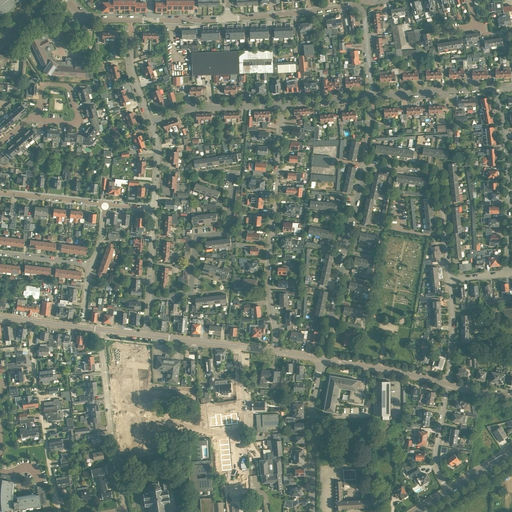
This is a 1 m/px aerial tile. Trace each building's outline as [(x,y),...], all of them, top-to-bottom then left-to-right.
[(0,0),(0,14),(13,5),(11,3),(12,3),(13,5),(19,0),(0,0)] [(415,1),(414,2),(419,21),(422,20),(421,17),(422,17),(421,15),(423,14),(423,12),(420,12),(419,10),(422,9),(420,1),(418,1),(417,1),(417,0),(415,1)] [(432,17),(428,0),(424,0),(426,8),(427,8),(428,12),(429,15),(430,18),(432,17)] [(445,7),(443,0),(439,0),(440,4),(441,4),(442,7),(444,14),(447,13),(446,10),(445,7)] [(419,21),(414,2),(413,2),(413,1),(411,2),(410,3),(411,7),(409,8),(410,12),(413,12),(414,16),(415,19),(416,19),(416,22),(419,21)] [(497,13),(503,12),(503,7),(502,2),(494,2),(494,3),(495,12),(495,14),(497,13)] [(103,10),(103,12),(108,12),(108,3),(99,3),(99,10),(103,10)] [(373,14),(374,22),(380,21),(379,16),(383,16),(383,14),(379,14),(373,14)] [(346,26),(347,32),(356,30),(354,15),(347,16),(349,26),(346,26)] [(331,19),(333,30),(333,33),(329,34),(329,38),(336,37),(335,28),(337,27),(335,18),(331,19)] [(380,21),(374,22),(375,30),(375,29),(376,33),(378,33),(378,29),(383,29),(382,21),(380,21)] [(181,40),(189,39),(189,31),(179,31),(179,39),(181,39),(181,40)] [(189,39),(189,40),(193,40),(193,38),(193,40),(198,40),(198,35),(195,36),(195,31),(189,31),(189,39)] [(44,70),(43,71),(50,76),(51,75),(85,77),(85,67),(85,65),(86,55),(79,54),(78,61),(73,60),(73,58),(65,58),(65,62),(57,62),(54,59),(50,52),(54,50),(51,44),(49,45),(47,40),(48,39),(45,32),(29,40),(44,70)] [(376,39),(376,47),(382,46),(382,41),(386,41),(386,38),(381,39),(381,38),(376,39)] [(495,39),(496,46),(503,45),(503,50),(508,49),(507,42),(502,43),(502,38),(495,39)] [(491,47),(490,40),(484,41),(484,42),(481,43),(483,50),(491,49),(491,47)] [(300,64),(300,71),(300,73),(308,73),(311,73),(312,72),(312,70),(315,70),(314,58),(316,58),(316,55),(314,56),(313,44),(304,45),(305,56),(299,56),(300,64)] [(190,53),(192,53),(193,76),(202,75),(205,75),(209,75),(211,75),(278,73),(278,65),(273,65),(273,50),(198,53),(198,45),(181,46),(181,50),(188,49),(190,53)] [(5,53),(5,55),(4,60),(5,60),(11,60),(11,61),(12,55),(10,55),(11,50),(5,50),(4,51),(5,53)] [(351,58),(347,58),(347,61),(347,62),(352,61),(352,64),(350,64),(347,64),(347,69),(355,68),(355,65),(359,64),(359,58),(351,58)] [(143,68),(145,74),(152,71),(149,62),(146,63),(147,67),(143,68)] [(109,64),(111,73),(119,72),(118,66),(113,67),(112,63),(109,64)] [(295,64),(278,65),(278,73),(282,73),(283,72),(291,72),(296,72),(295,65),(295,64)] [(93,66),(85,65),(85,67),(85,77),(93,77),(93,66)] [(438,72),(433,72),(434,79),(442,78),(441,72),(440,69),(438,70),(438,72)] [(483,72),(480,72),(480,79),(488,79),(487,72),(486,69),(483,70),(483,72)] [(503,77),(503,71),(498,71),(498,69),(495,69),(496,71),(495,71),(495,78),(503,77)] [(434,79),(433,72),(429,73),(429,70),(426,70),(426,73),(426,79),(434,79)] [(480,79),(480,72),(475,73),(475,70),(472,70),(472,73),(472,80),(480,79)] [(152,71),(145,74),(147,79),(151,78),(152,81),(155,80),(152,71)] [(411,80),(410,73),(406,74),(406,71),(403,71),(403,74),(403,80),(411,80)] [(414,73),(410,73),(411,80),(418,79),(418,73),(417,73),(417,71),(414,71),(414,73)] [(119,72),(111,73),(113,83),(116,82),(116,78),(120,77),(119,72)] [(388,81),(388,75),(383,75),(383,72),(380,73),(380,75),(380,81),(388,81)] [(392,74),(388,75),(388,81),(396,80),(395,74),(394,72),(391,72),(392,74)] [(245,83),(245,74),(230,75),(231,80),(239,79),(239,83),(245,83)] [(338,79),(331,79),(331,81),(332,89),(340,88),(340,86),(339,82),(342,82),(341,76),(338,76),(338,79)] [(357,80),(353,80),(354,86),(361,86),(361,79),(360,80),(360,77),(357,77),(357,80)] [(35,85),(36,81),(34,78),(28,81),(31,84),(30,94),(26,94),(26,97),(32,98),(33,95),(36,95),(36,92),(37,88),(36,88),(37,85),(35,85)] [(354,86),(353,80),(349,81),(348,78),(346,79),(346,81),(345,81),(346,87),(354,86)] [(331,83),(331,81),(327,82),(327,79),(323,79),(325,90),(332,89),(331,83)] [(3,91),(10,92),(10,91),(20,92),(20,86),(11,85),(11,83),(4,82),(3,91)] [(78,93),(79,97),(88,94),(86,86),(79,86),(80,90),(78,91),(78,93)] [(151,92),(153,98),(161,95),(157,86),(154,87),(155,91),(151,92)] [(116,88),(119,98),(126,95),(124,89),(120,91),(119,87),(116,88)] [(87,104),(91,103),(88,94),(79,97),(80,100),(81,102),(84,101),(84,104),(87,104)] [(126,95),(119,98),(122,107),(125,106),(124,102),(128,101),(126,95)] [(161,95),(153,98),(155,103),(160,102),(161,105),(164,104),(161,95)] [(477,104),(477,106),(490,104),(488,98),(480,99),(481,103),(477,104)] [(21,105),(16,109),(23,116),(25,114),(25,113),(27,112),(26,111),(27,110),(26,109),(27,108),(28,102),(21,102),(21,105)] [(86,110),(87,113),(96,111),(93,102),(91,103),(87,104),(88,107),(85,107),(86,110)] [(16,109),(12,112),(18,119),(20,118),(23,116),(16,109)] [(302,115),(302,109),(294,110),(295,116),(295,120),(298,119),(298,116),(302,115)] [(124,112),(127,121),(134,118),(132,112),(128,114),(127,110),(124,112)] [(480,116),(481,119),(492,117),(491,110),(482,112),(483,115),(480,116)] [(91,118),(92,121),(98,119),(96,111),(87,113),(88,116),(89,119),(91,118)] [(12,112),(8,116),(15,123),(17,121),(17,120),(18,119),(12,112)] [(262,117),(262,112),(254,112),(254,118),(255,118),(255,122),(257,122),(257,118),(262,117)] [(270,112),(262,112),(262,117),(267,117),(267,121),(270,121),(270,117),(270,112)] [(8,116),(4,119),(10,126),(12,125),(15,123),(8,116)] [(134,118),(127,121),(130,130),(133,129),(132,125),(136,124),(134,118)] [(4,119),(0,123),(6,130),(9,128),(10,126),(4,119)] [(89,127),(87,130),(94,136),(100,129),(98,122),(101,122),(100,119),(98,119),(92,121),(94,126),(93,127),(91,125),(89,127)] [(178,119),(170,122),(172,127),(177,126),(178,129),(181,129),(179,125),(180,125),(178,119)] [(172,127),(170,122),(163,125),(165,130),(166,133),(169,132),(168,129),(172,127)] [(43,138),(52,138),(53,129),(49,128),(49,129),(47,129),(47,131),(44,131),(43,138)] [(305,132),(303,132),(304,128),(300,128),(300,129),(293,128),(292,131),(291,132),(291,134),(292,135),(299,136),(299,138),(305,139),(305,132)] [(29,130),(26,132),(33,140),(37,136),(40,136),(40,129),(35,129),(34,130),(33,129),(32,130),(31,129),(29,130)] [(60,142),(61,142),(62,135),(62,132),(59,132),(59,129),(57,129),(53,129),(52,138),(52,142),(60,142)] [(85,132),(83,134),(85,136),(85,137),(83,137),(82,145),(89,146),(89,142),(94,136),(87,130),(85,132)] [(24,135),(23,136),(29,143),(33,140),(26,132),(24,134),(24,135)] [(61,142),(70,142),(71,133),(67,132),(67,133),(65,133),(65,135),(62,135),(61,142)] [(70,142),(79,143),(79,136),(76,136),(77,133),(74,133),(71,133),(70,142)] [(132,135),(135,144),(143,142),(141,136),(136,137),(135,134),(132,135)] [(21,137),(18,140),(25,147),(29,143),(23,136),(21,137)] [(16,142),(14,143),(21,150),(25,147),(18,140),(16,142)] [(143,142),(135,144),(132,145),(134,151),(138,150),(139,153),(142,152),(140,148),(145,147),(143,142)] [(13,144),(10,147),(16,154),(21,150),(14,143),(13,145),(13,144)] [(429,156),(430,149),(424,148),(424,147),(417,145),(416,151),(423,153),(422,155),(429,156)] [(16,154),(10,147),(8,149),(6,151),(8,153),(6,155),(10,160),(16,154)] [(171,152),(171,158),(178,159),(179,149),(175,149),(175,152),(171,152)] [(290,162),(297,162),(300,162),(301,158),(302,158),(304,156),(304,153),(297,152),(297,156),(290,156),(290,162)] [(0,163),(5,164),(9,160),(5,155),(3,158),(1,157),(1,156),(0,155),(0,163)] [(138,157),(137,167),(145,168),(145,162),(141,161),(141,158),(138,157)] [(178,159),(171,158),(170,164),(174,164),(174,168),(178,168),(178,159)] [(145,168),(137,167),(136,177),(140,177),(140,173),(144,174),(145,168)] [(169,177),(169,183),(177,183),(177,173),(174,173),(173,177),(169,177)] [(57,180),(52,179),(51,180),(51,184),(51,185),(53,185),(53,188),(54,188),(54,189),(56,189),(57,189),(60,189),(61,180),(60,180),(61,177),(58,176),(57,180)] [(193,192),(199,194),(202,186),(196,184),(195,188),(193,191),(193,192)] [(199,194),(205,195),(208,188),(202,186),(199,194)] [(137,196),(140,196),(140,197),(141,197),(142,197),(143,197),(143,196),(144,196),(145,188),(135,187),(135,191),(137,192),(137,196)] [(286,194),(294,194),(296,194),(296,195),(300,195),(300,197),(301,197),(302,188),(296,188),(296,190),(295,190),(295,188),(287,187),(287,188),(286,188),(286,190),(287,191),(286,194)] [(205,195),(211,198),(214,190),(208,188),(205,195)] [(214,190),(211,198),(217,200),(220,192),(214,190)] [(8,218),(12,219),(13,205),(11,205),(11,204),(9,204),(8,204),(7,204),(7,205),(5,205),(5,211),(7,212),(9,212),(8,218)] [(19,207),(18,214),(20,214),(20,215),(24,215),(23,219),(26,219),(27,215),(28,207),(24,206),(23,206),(22,206),(21,206),(21,207),(19,207)] [(484,218),(491,218),(491,213),(498,213),(499,213),(499,210),(498,210),(498,207),(487,207),(487,209),(489,209),(489,214),(484,214),(484,218)] [(364,210),(363,216),(370,218),(371,211),(364,210)] [(115,229),(119,229),(119,222),(116,222),(117,214),(111,213),(110,224),(115,224),(115,229)] [(119,222),(119,229),(122,229),(122,225),(128,226),(129,215),(123,214),(122,222),(119,222)] [(166,216),(166,224),(171,224),(177,224),(178,215),(173,214),(173,217),(172,217),(172,216),(166,216)] [(375,223),(376,219),(370,218),(363,216),(361,222),(362,222),(362,225),(366,226),(366,223),(369,224),(369,221),(375,223)] [(434,223),(426,224),(427,229),(423,229),(424,233),(427,233),(430,233),(429,230),(434,230),(434,223)] [(108,238),(116,238),(115,241),(120,242),(123,242),(123,239),(118,238),(119,232),(109,231),(108,238)] [(18,239),(17,246),(23,247),(24,243),(26,243),(27,234),(24,233),(23,240),(18,239)] [(490,235),(490,242),(494,242),(494,244),(498,243),(498,235),(490,235)] [(137,242),(137,247),(142,247),(143,239),(137,239),(133,239),(133,242),(137,242)] [(230,239),(224,239),(225,247),(231,247),(231,248),(236,248),(236,242),(231,243),(231,242),(230,239)] [(164,242),(164,250),(170,250),(170,245),(174,246),(174,243),(164,242)] [(430,247),(431,255),(440,254),(440,250),(438,250),(438,246),(433,247),(432,242),(428,243),(429,247),(430,247)] [(107,247),(105,253),(112,255),(114,249),(112,248),(113,245),(109,243),(108,247),(107,247)] [(293,251),(294,249),(298,249),(303,249),(303,245),(302,244),(299,244),(282,243),(281,247),(284,247),(284,250),(293,251)] [(142,247),(137,247),(136,252),(133,251),(133,254),(136,254),(136,255),(142,255),(142,247)] [(470,250),(470,254),(471,259),(475,258),(474,255),(482,255),(482,256),(485,256),(484,250),(477,251),(477,250),(473,250),(470,250)] [(105,253),(103,259),(110,261),(112,255),(105,253)] [(432,260),(432,262),(440,261),(439,257),(441,257),(440,254),(431,255),(432,260)] [(493,257),(489,258),(490,266),(499,265),(498,257),(497,254),(493,255),(493,257)] [(475,263),(475,268),(484,267),(483,262),(483,258),(475,259),(475,263)] [(103,259),(101,265),(107,267),(110,261),(103,259)] [(136,262),(136,267),(141,268),(142,260),(136,259),(136,260),(132,260),(132,262),(136,262)] [(257,264),(257,260),(254,260),(254,263),(250,263),(250,262),(247,262),(247,263),(241,262),(241,266),(244,266),(243,270),(247,270),(257,271),(257,270),(258,270),(258,268),(257,267),(257,264)] [(202,272),(208,274),(211,266),(205,264),(202,272)] [(429,267),(429,274),(438,273),(437,267),(432,267),(431,264),(428,264),(425,264),(425,265),(424,268),(429,267)] [(107,267),(101,265),(98,271),(99,271),(98,275),(102,276),(103,272),(105,273),(107,267)] [(208,274),(214,276),(217,268),(211,266),(208,274)] [(141,268),(136,267),(135,272),(132,272),(131,274),(135,275),(141,275),(141,268)] [(223,270),(220,278),(226,279),(227,277),(231,278),(232,270),(223,267),(223,270)] [(214,276),(220,278),(223,270),(217,268),(214,276)] [(282,276),(285,277),(286,275),(286,273),(287,273),(287,269),(286,269),(286,268),(278,268),(278,271),(277,273),(278,274),(282,274),(282,276)] [(287,287),(291,287),(291,284),(291,278),(287,278),(287,280),(279,280),(279,287),(280,287),(280,288),(282,288),(282,287),(287,287)] [(234,288),(256,289),(257,280),(234,279),(234,288)] [(130,294),(140,295),(141,289),(139,288),(139,286),(140,280),(132,280),(131,288),(131,291),(127,291),(127,294),(130,294)] [(484,285),(481,286),(482,294),(486,293),(486,296),(490,295),(490,293),(491,293),(490,284),(484,285)] [(69,295),(76,296),(77,289),(74,289),(75,286),(62,285),(61,288),(70,289),(69,291),(68,291),(67,295),(69,295)] [(439,285),(431,286),(431,292),(428,293),(428,296),(434,295),(434,292),(439,292),(439,285)] [(23,298),(38,300),(39,289),(25,287),(23,298)] [(458,288),(459,298),(466,297),(467,291),(464,292),(464,288),(458,288)] [(279,294),(279,300),(289,300),(289,297),(288,297),(288,290),(280,290),(280,294),(279,294)] [(226,294),(220,295),(221,303),(221,306),(228,305),(228,302),(226,294)] [(59,303),(66,304),(71,305),(72,302),(75,302),(76,296),(69,295),(68,301),(60,300),(59,303)] [(31,305),(26,304),(27,299),(14,297),(12,310),(27,312),(27,313),(32,314),(32,312),(32,309),(31,309),(31,305)] [(102,308),(103,308),(104,299),(99,298),(98,307),(98,308),(97,308),(93,307),(93,309),(92,313),(91,313),(90,321),(96,322),(97,313),(96,313),(97,310),(102,311),(102,308)] [(202,306),(201,298),(195,298),(196,305),(192,304),(192,312),(197,312),(197,306),(202,306)] [(430,308),(432,308),(441,307),(440,301),(435,301),(435,298),(426,298),(427,302),(429,302),(430,308)] [(286,306),(286,309),(292,309),(292,306),(288,306),(288,304),(289,304),(289,300),(279,300),(279,306),(280,306),(286,306)] [(40,315),(49,316),(51,302),(42,301),(42,304),(41,311),(40,315)] [(109,312),(107,323),(112,324),(113,312),(113,309),(117,309),(117,304),(111,303),(111,306),(110,312),(109,312)] [(31,304),(31,305),(31,309),(32,309),(32,312),(38,313),(38,311),(41,311),(42,304),(39,304),(39,305),(31,304)] [(66,312),(65,318),(72,319),(73,309),(74,310),(75,305),(71,305),(66,304),(65,306),(65,308),(64,312),(66,312)] [(251,314),(254,314),(254,317),(260,316),(259,306),(253,307),(250,307),(250,304),(244,305),(244,311),(247,311),(247,310),(250,310),(251,314)] [(111,306),(108,305),(106,314),(104,314),(103,323),(107,323),(109,312),(110,312),(111,306)] [(54,316),(65,318),(66,312),(64,312),(65,308),(57,307),(55,307),(54,316)] [(119,323),(126,324),(126,313),(120,313),(120,309),(117,309),(116,315),(119,315),(119,323)] [(286,312),(286,319),(295,319),(295,315),(294,315),(294,312),(292,312),(292,309),(286,309),(286,312)] [(324,311),(317,309),(315,315),(313,315),(312,318),(319,319),(320,317),(323,317),(324,311)] [(133,314),(132,325),(139,325),(140,315),(136,314),(136,312),(129,311),(129,314),(133,314)] [(177,332),(182,332),(183,319),(178,318),(174,318),(174,322),(178,323),(177,332)] [(240,329),(243,329),(244,322),(252,322),(252,319),(241,319),(240,329)] [(287,325),(287,328),(293,328),(293,325),(294,325),(294,322),(295,322),(295,319),(286,319),(286,322),(285,322),(285,325),(286,325),(287,325)] [(441,319),(433,320),(433,323),(430,323),(430,331),(437,330),(437,326),(441,326),(441,319)] [(209,334),(215,334),(216,326),(210,326),(210,321),(206,321),(205,328),(209,328),(209,334)] [(216,326),(215,334),(221,335),(222,330),(225,330),(226,324),(222,324),(222,327),(216,326)] [(257,325),(257,337),(261,337),(262,334),(265,334),(265,325),(257,325)] [(3,327),(5,341),(13,340),(11,326),(3,327)] [(294,340),(297,340),(298,332),(296,331),(295,332),(293,332),(293,328),(287,328),(287,331),(287,336),(291,337),(291,339),(291,340),(294,340)] [(470,329),(461,329),(461,343),(470,343),(470,329)] [(298,332),(297,340),(300,341),(299,341),(303,342),(303,341),(304,338),(307,339),(308,331),(305,331),(304,334),(301,333),(301,332),(298,332)] [(341,344),(348,346),(350,337),(356,338),(357,333),(349,332),(349,334),(343,333),(341,344)] [(52,344),(52,347),(52,348),(57,349),(57,346),(62,346),(63,342),(64,335),(58,334),(58,335),(56,335),(55,339),(51,338),(52,344)] [(69,335),(64,335),(63,342),(68,343),(68,341),(70,342),(71,337),(69,337),(69,335)] [(52,344),(49,344),(46,344),(46,348),(39,348),(38,355),(48,355),(48,348),(48,347),(52,347),(52,344)] [(119,357),(120,347),(120,346),(114,345),(112,359),(119,360),(119,357)] [(120,347),(119,357),(125,358),(125,361),(128,361),(129,355),(126,355),(127,348),(120,347)] [(132,355),(131,362),(135,362),(135,359),(141,360),(142,349),(136,349),(135,356),(132,355)] [(142,349),(141,360),(147,361),(147,364),(150,364),(151,358),(148,357),(149,350),(142,349)] [(226,361),(225,350),(215,350),(216,361),(226,361)] [(437,367),(441,368),(441,367),(444,359),(440,358),(441,355),(438,354),(437,357),(435,365),(437,366),(437,367)] [(165,358),(163,358),(163,357),(158,356),(156,370),(167,371),(166,382),(177,384),(180,361),(165,359),(165,358)] [(18,365),(26,364),(25,357),(16,358),(16,363),(6,364),(7,369),(18,368),(18,365)] [(80,362),(81,365),(93,363),(93,361),(93,357),(86,357),(86,361),(84,361),(80,362)] [(212,359),(206,360),(208,377),(209,377),(209,382),(215,381),(214,376),(213,372),(212,359)] [(188,367),(185,367),(185,374),(195,374),(194,360),(188,361),(188,367)] [(465,372),(466,369),(463,369),(464,366),(460,365),(459,368),(457,374),(464,376),(464,375),(467,376),(468,373),(465,372)] [(21,382),(23,381),(22,371),(17,372),(16,369),(9,370),(10,373),(14,372),(15,382),(20,382),(21,382)] [(481,381),(483,381),(484,380),(486,372),(482,371),(482,369),(479,369),(479,370),(477,379),(480,380),(481,381)] [(492,372),(490,382),(491,382),(491,383),(493,383),(494,382),(496,383),(499,370),(496,369),(496,373),(492,372)] [(118,374),(115,375),(116,380),(127,379),(126,373),(124,374),(124,370),(117,371),(118,374)] [(272,383),(272,388),(278,389),(279,382),(277,382),(278,376),(280,377),(280,371),(271,371),(262,370),(261,376),(260,387),(267,387),(268,383),(272,383)] [(88,383),(89,388),(96,387),(95,382),(92,382),(91,373),(82,374),(82,378),(85,378),(85,384),(88,383)] [(56,379),(55,374),(39,376),(40,381),(42,381),(43,384),(46,384),(46,381),(56,379)] [(324,411),(335,413),(339,388),(350,390),(349,394),(355,395),(355,394),(363,396),(366,381),(330,375),(324,411)] [(127,379),(116,380),(116,386),(124,385),(124,388),(130,387),(130,384),(127,384),(127,379)] [(225,381),(215,381),(216,388),(219,388),(220,393),(224,393),(224,395),(228,395),(228,393),(232,392),(231,383),(227,384),(227,383),(226,383),(225,381)] [(374,416),(390,416),(390,382),(382,382),(374,381),(374,416)] [(303,390),(304,389),(304,387),(303,387),(303,383),(294,383),(291,383),(291,386),(294,386),(294,391),(299,391),(299,392),(303,392),(303,391),(303,390)] [(48,389),(49,393),(58,392),(58,388),(57,388),(57,387),(56,387),(55,387),(55,385),(50,386),(50,389),(48,389)] [(413,399),(416,400),(417,396),(418,388),(415,387),(413,386),(412,387),(411,387),(410,394),(414,395),(413,399)] [(84,396),(84,400),(94,399),(93,393),(97,393),(96,387),(89,388),(89,393),(87,394),(88,396),(84,396)] [(124,391),(117,392),(118,399),(129,398),(128,391),(131,391),(130,387),(124,388),(124,391)] [(422,397),(427,398),(434,399),(435,393),(428,391),(427,395),(422,394),(420,394),(418,400),(422,400),(422,397)] [(205,397),(197,398),(198,404),(209,403),(208,392),(204,392),(205,397)] [(23,397),(23,400),(22,400),(18,400),(18,405),(37,402),(37,398),(32,399),(32,396),(23,397)] [(129,398),(118,399),(119,406),(130,405),(129,398)] [(43,406),(44,412),(56,410),(56,409),(60,408),(59,399),(55,399),(56,405),(43,406)] [(91,407),(91,412),(99,411),(98,405),(97,405),(97,403),(94,403),(94,399),(84,400),(85,403),(87,402),(88,407),(91,407)] [(455,406),(455,407),(464,409),(465,406),(467,407),(468,402),(462,402),(463,401),(459,400),(459,401),(456,401),(455,404),(454,406),(455,406)] [(265,403),(265,401),(257,401),(257,403),(254,403),(254,410),(265,410),(265,403)] [(289,411),(294,411),(303,411),(303,410),(304,410),(304,408),(303,407),(303,404),(294,404),(294,401),(289,401),(289,404),(289,411)] [(431,412),(422,411),(419,410),(418,417),(422,417),(430,418),(430,415),(431,415),(431,413),(431,412)] [(303,411),(294,411),(294,414),(291,415),(291,418),(289,418),(289,417),(284,417),(284,421),(294,421),(294,418),(303,418),(303,414),(304,414),(304,412),(303,411)] [(267,431),(267,427),(279,426),(279,414),(256,415),(257,431),(267,431)] [(453,421),(462,422),(463,423),(465,416),(454,414),(453,421)] [(92,417),(90,418),(90,425),(91,425),(91,426),(92,426),(93,426),(93,429),(97,428),(96,422),(100,422),(99,416),(92,417)] [(132,417),(120,419),(121,426),(133,424),(132,417)] [(34,418),(27,419),(30,437),(39,436),(38,427),(31,428),(30,422),(34,422),(34,418)] [(27,419),(19,420),(20,424),(26,424),(26,429),(20,430),(18,431),(18,433),(19,435),(20,436),(21,439),(30,437),(27,419)] [(149,424),(147,428),(153,430),(156,422),(151,420),(149,424)] [(296,421),(289,421),(289,423),(292,423),(292,426),(295,426),(295,430),(303,430),(303,429),(304,428),(304,427),(303,426),(303,423),(296,423),(296,421)] [(156,422),(153,430),(157,432),(161,424),(156,422)] [(133,424),(121,426),(122,433),(129,432),(130,435),(136,434),(136,431),(133,431),(133,424)] [(161,424),(157,432),(162,434),(166,425),(161,424)] [(166,425),(162,434),(167,436),(170,427),(166,425)] [(170,427),(167,436),(172,438),(173,435),(174,436),(176,432),(175,432),(176,429),(170,427)] [(499,427),(492,431),(499,441),(506,437),(499,427)] [(451,429),(450,435),(458,437),(459,430),(451,429)] [(418,436),(418,438),(427,439),(427,435),(428,435),(428,433),(427,433),(427,432),(419,431),(416,430),(416,433),(415,433),(414,436),(418,436)] [(263,450),(264,460),(275,459),(275,456),(282,455),(280,433),(276,434),(277,439),(273,439),(273,440),(260,441),(260,447),(270,446),(271,449),(263,450)] [(100,442),(100,436),(95,437),(94,434),(87,434),(88,440),(91,440),(92,443),(93,445),(96,445),(96,443),(100,442)] [(130,438),(123,439),(124,446),(135,444),(134,438),(137,438),(136,434),(130,435),(130,438)] [(458,437),(450,435),(449,442),(459,444),(460,437),(458,437)] [(427,439),(418,438),(418,439),(414,439),(414,441),(415,441),(415,444),(426,446),(426,445),(427,444),(427,443),(426,442),(427,439)] [(48,442),(49,447),(64,444),(69,443),(68,439),(61,440),(48,442)] [(64,444),(49,447),(50,452),(65,449),(70,448),(69,443),(64,444)] [(135,444),(124,446),(124,453),(132,452),(133,455),(139,454),(139,451),(136,451),(135,444)] [(92,453),(92,451),(85,452),(87,458),(93,457),(94,461),(103,458),(102,451),(92,453)] [(411,457),(412,457),(412,461),(420,462),(420,460),(424,461),(424,460),(425,459),(425,457),(424,457),(424,454),(411,453),(411,457)] [(451,465),(452,465),(455,463),(457,465),(460,462),(459,460),(461,459),(457,454),(454,454),(447,459),(449,462),(449,463),(449,464),(449,465),(450,465),(451,465)] [(264,460),(260,460),(260,466),(258,466),(259,470),(260,470),(261,475),(262,475),(263,483),(270,483),(271,486),(275,485),(275,490),(283,489),(283,485),(282,485),(281,473),(282,473),(280,458),(275,459),(264,460)] [(189,466),(191,492),(212,491),(210,464),(189,466)] [(99,498),(99,499),(102,498),(102,500),(102,499),(102,498),(111,496),(112,497),(110,491),(108,492),(104,474),(106,473),(106,474),(107,474),(105,466),(105,467),(91,470),(91,469),(90,470),(92,477),(95,476),(96,479),(97,484),(97,485),(98,488),(99,494),(98,494),(99,498)] [(342,501),(342,484),(345,484),(345,485),(356,484),(356,479),(355,469),(343,470),(344,475),(344,478),(344,480),(344,482),(341,482),(341,481),(335,481),(336,501),(335,502),(336,510),(341,510),(341,509),(368,507),(368,502),(377,502),(376,488),(370,488),(370,489),(365,489),(366,493),(370,493),(371,500),(342,501)] [(418,475),(415,477),(416,479),(414,480),(417,484),(419,483),(420,485),(425,482),(426,482),(427,483),(429,482),(429,480),(426,474),(423,475),(422,475),(419,477),(418,475)] [(40,507),(40,505),(46,504),(43,488),(37,486),(38,494),(16,498),(16,502),(11,502),(11,495),(12,489),(13,482),(0,479),(0,481),(0,511),(18,509),(18,510),(40,507)] [(158,484),(155,483),(152,483),(150,485),(149,487),(147,487),(145,488),(146,489),(144,491),(144,493),(142,494),(144,507),(147,506),(148,511),(167,511),(166,504),(168,504),(168,503),(169,503),(166,480),(158,481),(158,484)] [(239,493),(245,493),(245,496),(249,495),(248,489),(245,489),(244,483),(238,484),(239,493)] [(390,494),(395,491),(397,493),(395,494),(397,497),(399,497),(401,499),(404,497),(404,498),(408,496),(407,494),(404,489),(404,488),(403,487),(402,486),(398,488),(395,483),(391,487),(390,494)] [(229,497),(229,494),(234,494),(233,484),(228,485),(228,491),(225,491),(225,497),(229,497)] [(78,498),(82,497),(82,499),(90,498),(88,487),(77,489),(78,498)] [(289,488),(290,493),(291,493),(291,496),(298,496),(301,496),(302,495),(302,493),(301,492),(301,488),(289,488)] [(63,496),(64,501),(75,499),(73,490),(70,490),(69,490),(70,495),(63,496)] [(213,511),(213,495),(207,495),(207,498),(200,499),(201,511),(213,511)] [(213,503),(213,511),(223,511),(223,502),(213,503)]
